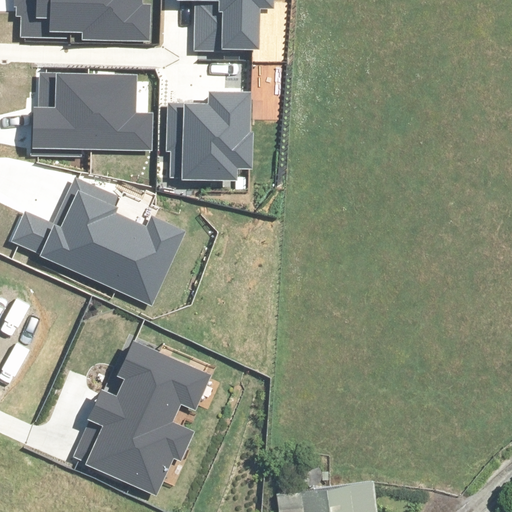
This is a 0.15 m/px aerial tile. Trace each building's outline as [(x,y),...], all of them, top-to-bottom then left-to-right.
[(15,0),(15,42),(147,44),(147,0),(15,0)] [(217,0),(216,48),(253,49),(254,4),(271,5),(270,0),(217,0)] [(25,108),(25,149),(145,151),(146,119),(130,119),(130,80),(51,79),(51,108),(25,108)] [(208,107),(176,106),(174,180),(231,181),(231,163),(247,164),(247,95),(208,94),(208,107)] [(112,197),(69,179),(35,255),(146,304),(179,232),(152,220),(148,230),(105,212),(112,197)] [(201,375),(121,340),(98,392),(93,389),(79,421),(92,427),(78,459),(149,491),(167,451),(174,454),(186,426),(179,424),(201,375)] [(377,511),(373,482),(277,495),(279,511),(377,511)]
